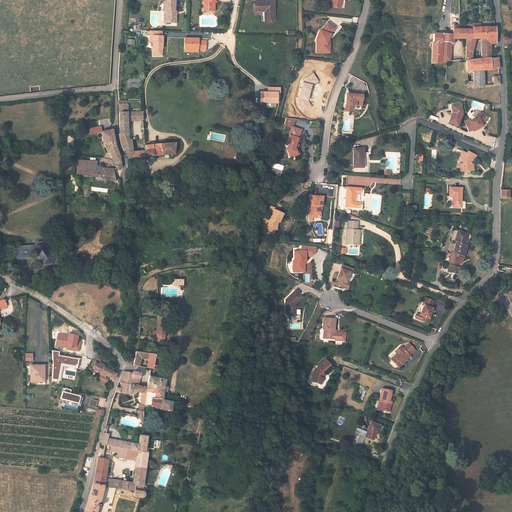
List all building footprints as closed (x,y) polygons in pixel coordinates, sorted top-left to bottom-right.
[(202,0),(203,7),(207,8),(207,12),(213,12),(213,0),(216,0),(215,0),(202,0)] [(175,14),(176,2),(166,1),(166,6),(166,11),(167,11),(167,22),(177,23),(177,14),(175,14)] [(274,5),(274,2),(254,1),(254,11),(263,12),(265,12),(265,22),(273,22),(274,5)] [(495,41),(495,28),(494,26),(475,25),(475,21),(469,21),(469,27),(470,38),(481,38),(482,57),(489,56),(489,49),(489,45),(490,44),(491,44),(492,44),(493,43),(494,42),(494,41),(495,41)] [(325,44),(328,37),(328,36),(333,30),(326,24),(319,32),(318,32),(314,41),(315,42),(315,52),(325,51),(325,44)] [(450,44),(451,44),(451,39),(463,39),(470,38),(469,27),(458,27),(458,25),(456,25),(453,24),(450,24),(450,33),(444,33),(432,33),(432,40),(429,40),(429,42),(430,42),(431,42),(431,53),(439,54),(439,56),(438,56),(437,57),(437,58),(437,61),(446,60),(450,60),(450,44)] [(150,37),(152,37),(152,42),(152,49),(153,49),(153,56),(162,56),(162,37),(161,37),(162,32),(150,32),(150,37)] [(511,44),(511,36),(503,36),(503,45),(511,44)] [(329,54),(328,37),(325,44),(325,51),(315,52),(315,55),(329,54)] [(204,43),(195,42),(195,39),(183,39),(183,53),(196,53),(196,51),(204,51),(204,43)] [(497,67),(496,57),(495,49),(489,49),(489,56),(482,57),(482,58),(480,58),(480,57),(477,57),(477,58),(465,60),(466,69),(472,69),(475,84),(482,83),(483,84),(486,84),(485,80),(482,80),(481,68),(497,67)] [(303,82),(299,99),(297,101),(303,111),(312,106),(308,100),(312,85),(319,81),(314,73),(303,80),(303,82)] [(275,104),(275,95),(278,95),(278,89),(267,88),(266,94),(259,94),(259,104),(275,104)] [(349,89),(349,92),(344,92),(343,109),(347,109),(350,107),(359,107),(360,90),(349,89)] [(144,120),(144,111),(129,112),(129,103),(121,104),(121,108),(120,123),(122,131),(120,133),(122,145),(126,150),(127,150),(129,157),(174,153),(176,142),(144,144),(144,149),(133,151),(132,137),(130,135),(129,123),(129,121),(144,120)] [(453,104),(454,108),(453,112),(449,122),(459,125),(463,113),(461,103),(453,104)] [(481,126),(481,125),(483,124),(488,116),(482,112),(479,116),(475,118),(466,123),(470,130),(474,128),(475,129),(481,126)] [(284,124),(291,127),(294,119),(285,118),(284,124)] [(295,145),(300,131),(291,127),(285,144),(287,146),(286,150),(289,156),(296,153),(294,148),(295,145)] [(116,144),(112,128),(102,130),(105,142),(106,142),(107,146),(106,147),(107,151),(108,151),(110,151),(117,166),(118,167),(119,167),(122,167),(123,166),(123,164),(121,157),(116,144)] [(77,155),(75,133),(65,135),(66,155),(77,155)] [(299,155),(297,149),(298,146),(295,145),(294,148),(296,153),(289,156),(290,159),(299,155)] [(361,146),(352,146),(352,165),(361,165),(361,146)] [(468,160),(468,158),(471,158),(473,152),(466,149),(465,150),(460,149),(458,156),(462,158),(461,160),(460,160),(461,169),(468,168),(468,164),(470,164),(470,161),(468,160)] [(115,170),(114,168),(103,166),(103,165),(98,164),(98,166),(79,164),(80,174),(116,177),(115,170)] [(355,199),(356,190),(360,191),(361,185),(345,184),(344,204),(360,205),(360,199),(355,199)] [(461,207),(463,188),(450,187),(449,196),(454,196),(453,207),(461,207)] [(322,204),(323,194),(311,193),(311,206),(309,206),(309,211),(312,210),(312,215),(321,215),(320,204),(322,204)] [(279,221),(283,212),(274,208),(274,206),(270,204),(267,209),(271,211),(268,218),(269,219),(268,221),(267,221),(266,230),(268,232),(274,232),(274,227),(277,227),(277,223),(278,220),(279,221)] [(358,224),(346,224),(346,240),(358,240),(358,224)] [(467,249),(470,242),(468,241),(470,234),(459,230),(456,240),(458,241),(456,248),(467,249)] [(307,257),(307,253),(311,253),(315,249),(315,244),(302,243),(301,248),(294,248),(295,258),(294,258),(294,263),(296,264),(296,269),(305,269),(305,262),(303,261),(304,257),(307,257)] [(31,259),(32,253),(37,252),(36,257),(43,264),(48,266),(54,262),(53,256),(43,244),(37,246),(36,247),(14,251),(16,262),(31,259)] [(464,260),(467,249),(456,248),(454,254),(452,253),(449,264),(450,264),(460,267),(462,259),(464,260)] [(347,278),(350,268),(352,269),(354,266),(343,261),(336,280),(344,284),(346,283),(347,280),(347,278)] [(460,267),(450,264),(448,271),(458,274),(460,267)] [(303,284),(310,287),(312,281),(308,280),(310,276),(307,275),(303,284)] [(286,297),(286,311),(288,313),(296,314),(296,301),(302,295),(295,288),(286,297)] [(426,293),(423,300),(425,301),(421,310),(423,311),(421,315),(430,319),(432,314),(430,313),(434,304),(432,304),(435,297),(426,293)] [(0,310),(8,306),(6,300),(0,301),(0,334),(2,334),(0,310)] [(165,339),(167,314),(159,314),(158,318),(155,355),(158,355),(158,351),(160,351),(161,339),(165,339)] [(325,314),(324,325),(326,326),(325,335),(336,336),(336,331),(335,329),(336,315),(325,314)] [(79,351),(80,343),(77,342),(78,335),(69,334),(69,335),(59,334),(56,346),(67,348),(66,349),(79,351)] [(408,354),(416,347),(410,341),(404,346),(401,342),(397,346),(399,348),(399,352),(393,357),(400,364),(409,355),(408,354)] [(78,367),(79,359),(59,355),(59,352),(52,351),(53,365),(53,379),(59,380),(61,364),(78,367)] [(154,370),(155,357),(155,355),(136,353),(134,365),(134,366),(135,366),(143,368),(144,362),(147,362),(146,368),(150,369),(154,370)] [(326,371),(333,364),(326,356),(322,360),(319,363),(319,364),(315,367),(312,378),(321,380),(324,371),(325,370),(326,371)] [(100,374),(103,368),(104,365),(99,363),(98,365),(94,364),(92,370),(100,374)] [(46,383),(45,365),(31,365),(31,383),(46,383)] [(117,374),(103,368),(100,374),(97,381),(104,384),(105,380),(103,379),(104,376),(114,380),(117,374)] [(138,387),(139,381),(132,379),(133,375),(123,373),(121,378),(128,380),(127,384),(138,387)] [(139,381),(140,374),(133,373),(133,375),(132,379),(139,381)] [(162,401),(164,393),(165,387),(166,379),(149,376),(147,388),(145,408),(148,409),(171,413),(172,403),(162,401)] [(127,384),(128,380),(121,378),(117,385),(121,386),(120,390),(116,389),(114,393),(124,395),(127,384)] [(145,408),(147,388),(138,387),(127,384),(124,395),(114,393),(109,411),(110,411),(118,414),(120,406),(131,409),(132,406),(132,400),(130,399),(131,396),(133,396),(134,392),(141,393),(139,401),(139,407),(145,408)] [(388,402),(391,389),(381,387),(378,400),(381,401),(379,408),(389,411),(391,402),(388,402)] [(81,396),(70,393),(71,390),(65,388),(64,392),(63,391),(61,399),(79,403),(81,396)] [(146,420),(148,409),(145,408),(139,407),(138,419),(146,420)] [(378,433),(380,426),(365,421),(362,428),(368,430),(365,437),(369,439),(368,441),(372,442),(375,432),(378,433)] [(365,437),(368,430),(362,428),(359,437),(364,439),(365,437)] [(145,449),(145,445),(146,438),(139,437),(138,445),(107,440),(109,435),(104,434),(101,446),(102,446),(110,448),(147,454),(148,450),(145,449)] [(141,493),(147,454),(110,448),(110,453),(117,454),(116,458),(136,461),(133,484),(128,483),(126,491),(134,492),(141,493)] [(105,479),(108,462),(102,461),(98,460),(94,484),(103,486),(103,487),(117,489),(118,482),(105,479)] [(99,504),(103,487),(103,486),(94,484),(87,511),(97,511),(98,509),(98,508),(99,508),(100,508),(101,507),(101,506),(100,505),(99,504)]
